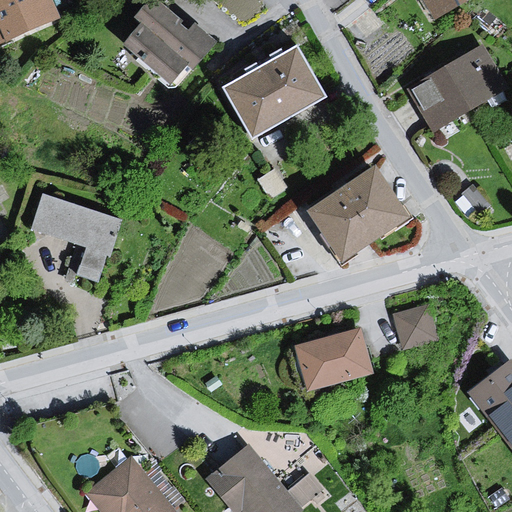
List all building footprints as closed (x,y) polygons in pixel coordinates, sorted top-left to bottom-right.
[(52,0),(0,0),(0,31),(5,41),(5,44),(61,19),(52,0)] [(144,24),(126,44),(170,83),(185,66),(192,72),(217,43),(193,22),(188,28),(156,0),(146,0),(133,15),(144,24)] [(422,0),(431,16),(462,0),(422,0)] [(297,44),(222,87),(251,137),(326,94),(297,44)] [(480,47),(412,87),(433,123),(501,82),(480,47)] [(376,163),(306,210),(342,262),(411,215),(376,163)] [(121,220),(44,194),(31,231),(83,249),(74,275),(99,283),(121,220)] [(431,305),(395,314),(403,349),(439,340),(431,305)] [(359,328),(295,346),(308,391),(372,373),(359,328)] [(511,362),(511,361),(470,392),(511,447),(511,362)] [(248,446),(209,477),(235,509),(241,504),(247,511),(294,511),(309,500),(315,509),(331,496),(309,470),(285,490),(248,446)] [(176,511),(130,457),(84,496),(97,511),(176,511)]
